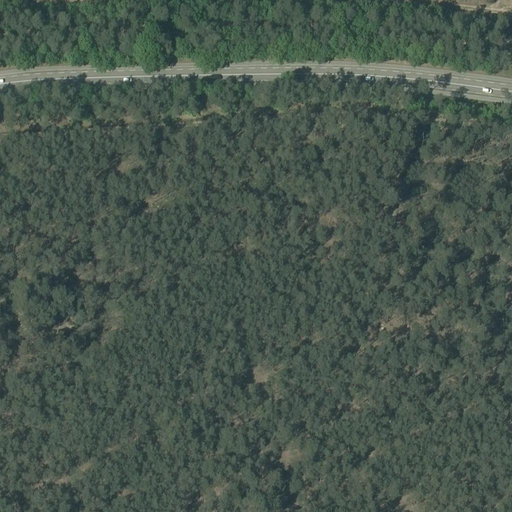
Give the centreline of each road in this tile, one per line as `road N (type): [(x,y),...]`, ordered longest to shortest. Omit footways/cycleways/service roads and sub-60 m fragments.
road 1 (track): [(511,160),(282,130),(107,130),(0,141)]
road 2 (primary): [(0,84),(355,75),(511,91)]
road 3 (track): [(0,3),(259,0)]
road 4 (track): [(380,0),(511,14)]
